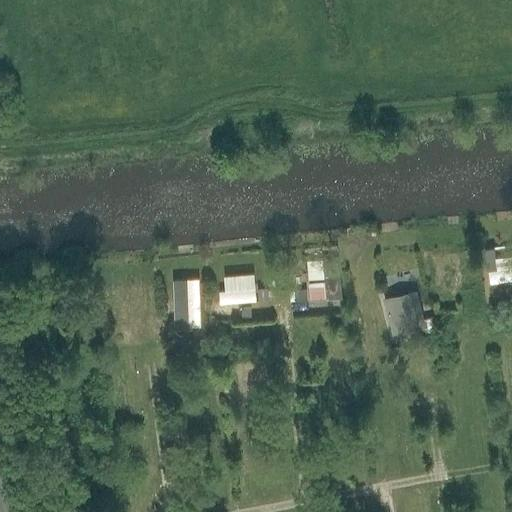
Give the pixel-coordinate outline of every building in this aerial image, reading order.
[(511,245),(487,247),(490,294),(511,292),(511,245)] [(338,251),(310,253),(311,279),(340,277),(338,251)] [(221,289),(221,301),(259,299),(258,271),(226,272),(227,289),(221,289)] [(187,275),(189,324),(205,324),(203,275),(187,275)] [(158,315),(156,284),(138,285),(139,309),(118,311),(120,345),(146,343),(144,316),(158,315)] [(379,300),(388,337),(422,329),(413,292),(379,300)] [(235,362),(234,394),(250,394),(251,362),(235,362)] [(244,487),(285,484),(284,470),(243,473),(244,487)]
